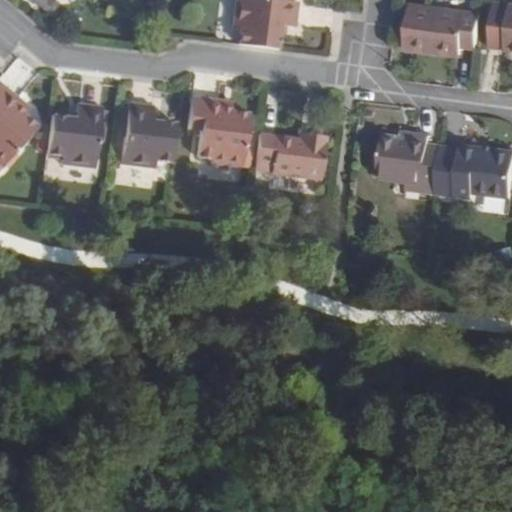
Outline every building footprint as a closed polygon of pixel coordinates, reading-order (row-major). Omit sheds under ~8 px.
[(57,0),(25,0),(44,16),(57,0)] [(245,34),(243,51),(281,56),(283,39),(279,39),(281,29),(289,30),(298,31),(301,8),(246,0),(239,0),(236,33),(245,34)] [(494,51),(511,53),(511,8),(500,7),(494,51)] [(465,48),(480,50),(484,18),(414,9),(408,53),(443,58),(443,54),(464,57),(465,48)] [(287,40),(289,30),(281,29),(279,39),(283,39),(287,40)] [(0,169),(1,170),(35,130),(23,120),(16,114),(22,106),(0,87),(0,169)] [(52,112),(47,150),(62,153),(61,161),(95,166),(103,105),(78,102),(78,111),(77,118),(67,118),(67,114),(52,112)] [(252,120),(235,117),(226,116),(227,107),(195,103),(191,134),(202,136),(199,163),(214,166),(214,170),(244,174),(252,120)] [(29,113),(22,106),(16,114),(23,120),(29,113)] [(226,116),(235,117),(237,108),(227,107),(226,116)] [(77,118),(78,111),(68,110),(67,114),(67,118),(77,118)] [(154,172),(170,174),(175,136),(161,134),(160,137),(151,135),(151,127),(152,119),(127,116),(127,121),(123,151),(120,175),(153,179),(154,172)] [(117,150),(123,151),(127,121),(121,120),(117,150)] [(160,137),(161,134),(161,129),(151,127),(151,135),(160,137)] [(425,196),(437,197),(442,151),(430,149),(431,139),(414,137),(414,143),(401,141),(383,139),(378,179),(417,183),(425,185),(425,196)] [(300,139),(299,146),(308,147),(309,140),(300,139)] [(259,140),(255,175),(271,178),(271,180),(322,186),(327,143),(309,140),(308,147),(299,146),(259,140)] [(442,151),(437,197),(475,203),(476,195),(511,200),(511,154),(495,152),(494,157),(487,156),(487,151),(463,148),(462,154),(442,151)] [(417,195),(425,196),(425,185),(417,183),(417,195)]
